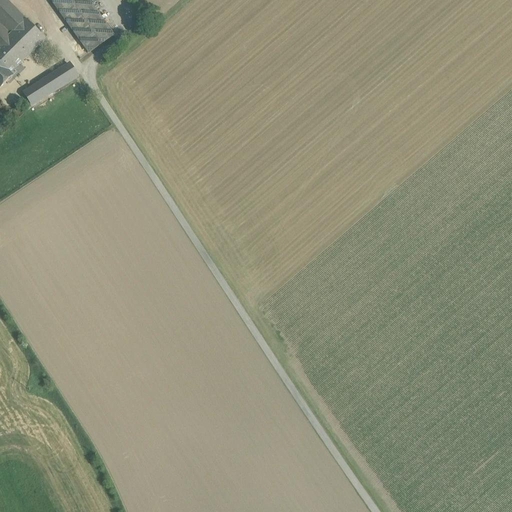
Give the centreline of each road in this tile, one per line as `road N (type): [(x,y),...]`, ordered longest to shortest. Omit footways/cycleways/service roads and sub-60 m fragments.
road 1 (track): [(377,511),(41,0)]
road 2 (track): [(184,0),(89,80)]
